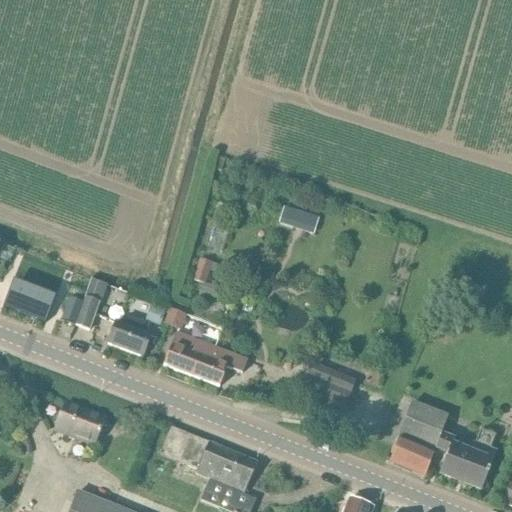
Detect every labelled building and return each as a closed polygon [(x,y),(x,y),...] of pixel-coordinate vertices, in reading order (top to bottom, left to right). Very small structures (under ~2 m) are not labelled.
[(216,160),(213,171),(220,173),(221,172),(223,162),(220,161),(216,160)] [(283,208),(278,226),(289,229),(296,231),(297,227),(301,214),(283,208)] [(221,301),(223,291),(205,285),(212,265),(199,261),(192,282),(198,284),(196,293),(221,301)] [(90,282),(84,299),(98,304),(100,305),(106,288),(106,287),(90,281),(90,282)] [(12,282),(2,308),(44,325),(55,298),(12,282)] [(80,304),(71,327),(89,333),(89,331),(98,304),(84,299),(82,304),(80,304)] [(71,327),(80,304),(68,300),(67,304),(60,323),(71,327)] [(150,307),(144,322),(159,327),(164,313),(150,307)] [(180,334),(186,319),(168,312),(163,327),(180,334)] [(144,336),(149,325),(127,316),(122,328),(114,325),(106,346),(142,359),(150,338),(144,336)] [(193,357),(198,343),(176,334),(163,368),(188,378),(196,358),(193,357)] [(196,358),(188,378),(218,389),(225,370),(241,376),(247,362),(198,343),(193,357),(196,358)] [(343,406),(351,383),(307,367),(299,391),(343,406)] [(494,460),(440,438),(447,417),(410,403),(397,440),(398,440),(388,464),(425,478),(435,452),(446,455),(437,476),(480,492),(494,460)] [(93,448),(104,420),(65,404),(54,433),(93,448)] [(219,511),(251,511),(252,510),(256,502),(243,497),(257,465),(169,430),(158,457),(196,473),(194,477),(208,483),(199,504),(219,511)] [(511,509),(511,481),(502,505),(511,509)] [(122,511),(76,494),(69,511),(122,511)] [(372,511),(373,510),(348,500),(343,511),(372,511)]
